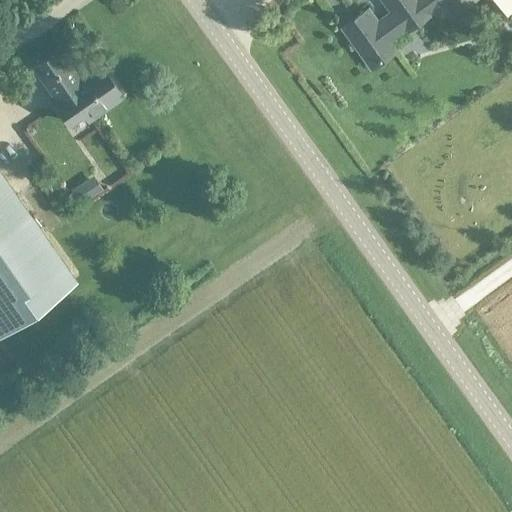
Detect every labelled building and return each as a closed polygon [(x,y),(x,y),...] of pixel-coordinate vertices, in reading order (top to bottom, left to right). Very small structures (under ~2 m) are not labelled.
[(384,0),(392,11),(378,22),(368,9),(343,27),(372,67),(397,49),(389,37),(403,26),(406,30),(431,12),(446,1),(454,13),(471,0),(384,0)] [(511,0),(502,0),(510,10),(511,8),(511,0)] [(482,43),(468,49),(476,65),(489,59),(482,43)] [(78,78),(57,49),(33,66),(53,95),(51,97),(68,122),(83,111),(89,119),(122,96),(109,77),(105,80),(94,66),(78,78)] [(0,329),(72,279),(0,176),(0,329)] [(77,211),(82,218),(102,205),(97,198),(77,211)]
